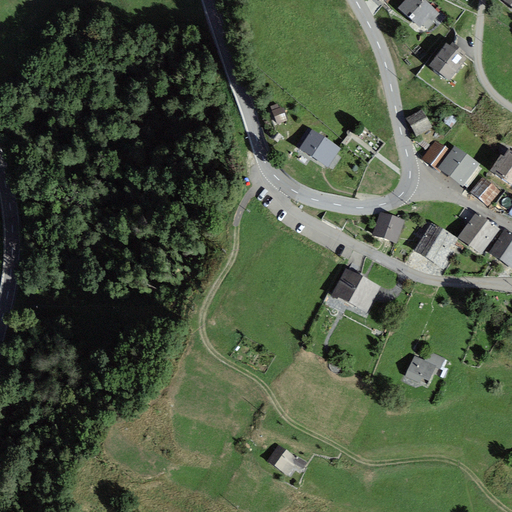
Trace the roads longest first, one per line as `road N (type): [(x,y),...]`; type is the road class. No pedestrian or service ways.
road 1 (track): [(277,179),(244,201),(231,260),(204,308),(215,356),(260,381),(284,418),(310,435),(368,464),(451,458),(510,511)]
road 2 (residential): [(511,285),(407,271),(290,208),(277,179)]
road 3 (tertiary): [(208,0),(277,179)]
road 4 (tertiary): [(0,329),(12,235),(0,166)]
road 5 (tertiary): [(277,179),(309,197),(358,207),(394,200),(410,180)]
road 6 (tertiary): [(410,180),(383,59)]
road 7 (unclassified): [(480,0),(483,80),(511,111)]
